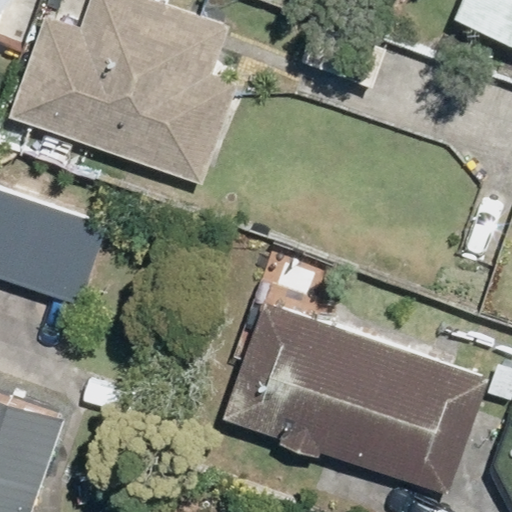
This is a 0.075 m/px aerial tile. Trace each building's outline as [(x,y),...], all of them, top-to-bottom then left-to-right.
[(58,5),(22,106),(215,175),(249,73),(225,64),(242,17),(194,0),(100,0),(94,17),(58,5)] [(511,0),(469,0),(468,4),(511,22),(511,0)] [(106,229),(0,190),(0,278),(77,307),(106,229)] [(278,282),(234,400),(297,424),(294,430),(333,444),(336,438),(461,485),(505,367),(278,282)] [(0,511),(41,511),(80,403),(0,375),(0,511)]
